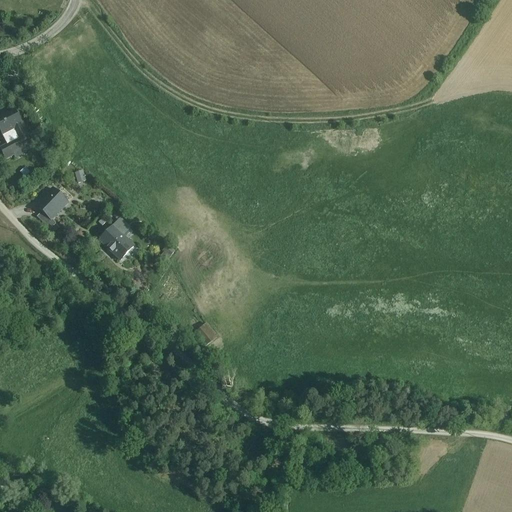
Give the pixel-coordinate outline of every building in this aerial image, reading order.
[(15,111),(0,118),(0,131),(7,146),(0,149),(6,161),(14,156),(12,153),(28,145),(31,150),(34,148),(31,143),(32,143),(15,111)] [(49,159),(44,164),(49,168),(53,162),(49,159)] [(60,165),(55,161),(49,168),(48,169),(54,173),(60,165)] [(76,173),(79,183),(87,181),(84,170),(76,173)] [(68,203),(53,189),(36,207),(42,212),(51,221),(52,220),(68,203)] [(51,221),(42,212),(37,218),(50,230),(56,224),(52,220),(51,221)] [(121,221),(114,229),(113,229),(100,242),(120,261),(133,248),(122,237),(129,229),(121,221)] [(174,252),(168,247),(164,251),(170,256),(174,252)] [(207,323),(196,334),(208,346),(219,336),(207,323)]
